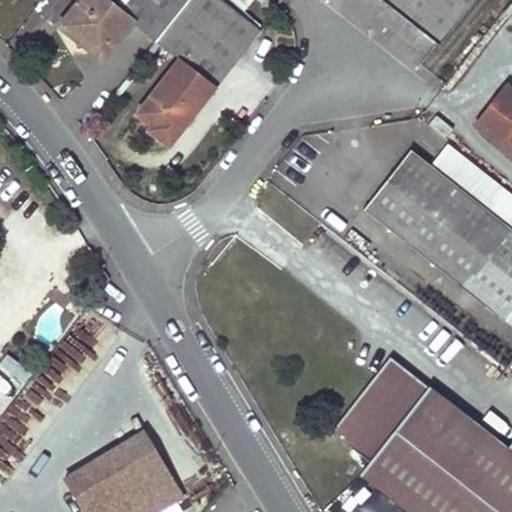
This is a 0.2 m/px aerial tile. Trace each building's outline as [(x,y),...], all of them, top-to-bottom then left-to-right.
[(80,0),(59,27),(74,40),(86,39),(91,43),(87,48),(102,62),(133,23),(154,41),(187,0),(80,0)] [(216,0),(187,0),(154,41),(179,61),(135,115),(150,129),(147,133),(167,149),(257,32),(216,0)] [(382,0),(439,45),(473,0),(382,0)] [(511,91),(507,87),(476,126),(511,154),(511,91)] [(511,230),(411,151),(364,211),(511,327),(511,230)] [(10,349),(0,359),(0,360),(21,381),(31,370),(10,349)] [(390,361),(375,379),(392,392),(407,373),(390,361)] [(375,379),(333,435),(372,466),(363,477),(399,504),(467,417),(407,373),(392,392),(375,379)] [(467,417),(399,504),(409,511),(511,511),(511,443),(508,448),(467,417)] [(145,428),(64,478),(84,511),(83,511),(155,511),(185,494),(145,428)] [(366,494),(358,511),(398,511),(400,507),(366,494)]
